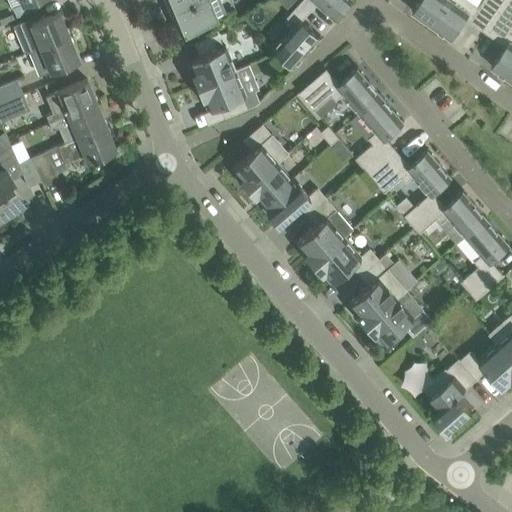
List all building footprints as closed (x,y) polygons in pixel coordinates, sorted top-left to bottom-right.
[(163,0),(169,12),(197,0),(163,0)] [(217,17),(226,13),(220,0),(197,0),(169,12),(177,32),(174,33),(175,34),(193,27),(217,17)] [(318,0),(317,0),(301,0),(287,16),(295,22),(273,47),(293,65),(320,34),(302,17),(318,0)] [(317,0),(336,16),(350,0),(317,0)] [(418,0),(412,10),(432,23),(447,0),(418,0)] [(485,30),(506,0),(481,0),(478,5),(470,0),(447,0),(432,23),(451,37),(465,16),(485,30)] [(510,78),(511,75),(511,28),(511,26),(511,0),(506,0),(485,30),(505,44),(491,65),(510,78)] [(29,23),(39,47),(69,35),(59,11),(29,23)] [(196,85),(235,69),(226,46),(223,47),(218,34),(195,44),(199,55),(188,60),(191,68),(189,69),(196,85)] [(38,75),(49,70),(79,58),(69,35),(39,47),(29,51),(38,75)] [(359,111),(380,92),(357,65),(338,81),(326,67),(299,90),(314,108),(332,93),(337,99),(344,93),(359,111)] [(245,93),(235,69),(196,85),(202,101),(204,100),(208,108),(219,104),(224,117),(248,107),(242,94),(245,93)] [(0,103),(23,94),(16,78),(0,84),(0,103)] [(46,114),(49,122),(97,102),(87,78),(57,90),(45,95),(52,112),(46,114)] [(359,111),(352,116),(369,137),(373,142),(356,157),(369,172),(397,149),(385,136),(404,120),(380,92),(359,111)] [(23,94),(0,103),(0,121),(29,108),(23,94)] [(106,125),(97,102),(49,122),(51,129),(59,126),(64,141),(106,125)] [(243,139),(229,151),(238,162),(232,167),(238,174),(236,176),(246,187),(276,160),(277,161),(288,152),(272,133),(271,134),(262,123),(243,139)] [(65,142),(31,157),(41,180),(44,186),(59,179),(56,172),(68,168),(65,162),(84,154),(86,160),(93,158),(94,159),(97,158),(97,156),(116,148),(106,125),(64,141),(65,142)] [(331,144),(339,137),(329,125),(321,132),(331,144)] [(22,171),(18,162),(11,146),(0,152),(0,214),(1,216),(23,201),(11,183),(15,180),(13,178),(22,171)] [(409,163),(397,149),(369,172),(385,191),(402,176),(407,181),(414,174),(429,193),(432,190),(433,191),(451,175),(427,147),(409,163)] [(41,180),(31,157),(18,162),(22,171),(28,185),(41,180)] [(291,178),(277,161),(276,160),(246,187),(255,198),(257,197),(262,203),(291,178)] [(291,178),(262,203),(268,209),(266,210),(276,222),(298,203),(307,214),(326,197),(317,186),(308,194),(298,183),(297,184),(291,178)] [(432,190),(429,193),(404,214),(420,232),(438,217),(442,222),(449,216),(464,234),(486,215),(462,188),(444,204),(433,191),(432,190)] [(326,197),(307,214),(316,224),(296,242),(302,249),(300,250),(311,263),(344,235),(352,227),(326,197)] [(486,215),(464,234),(482,254),(475,261),(479,265),(461,280),(475,297),(503,273),(490,259),(509,243),(486,215)] [(344,235),(311,263),(323,276),(324,275),(330,282),(351,264),(360,274),(379,258),(369,247),(361,254),(344,235)] [(387,266),(393,261),(385,252),(379,258),(387,267),(387,266)] [(379,258),(360,274),(368,285),(348,302),(354,309),(352,311),(364,324),(405,288),(405,289),(406,288),(387,266),(387,267),(379,258)] [(431,319),(405,289),(405,288),(364,324),(375,337),(377,335),(383,342),(403,324),(412,335),(431,319)] [(488,332),(497,342),(498,342),(511,357),(511,313),(511,314),(510,313),(488,332)] [(471,349),(460,358),(460,359),(476,378),(487,369),(505,389),(511,383),(511,357),(498,342),(497,342),(479,358),(471,349)] [(460,359),(460,358),(459,357),(447,368),(446,366),(423,387),(430,395),(429,397),(440,410),(435,415),(448,429),(472,407),(460,393),(473,381),(476,378),(460,359)]
